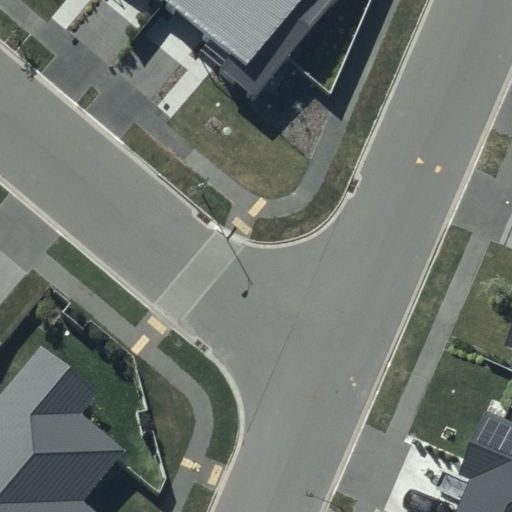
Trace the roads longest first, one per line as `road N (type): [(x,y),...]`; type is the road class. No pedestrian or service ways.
road 1 (residential): [(336,350),(198,277),(0,113)]
road 2 (residential): [(489,0),(336,350)]
road 3 (residential): [(336,350),(269,511)]
